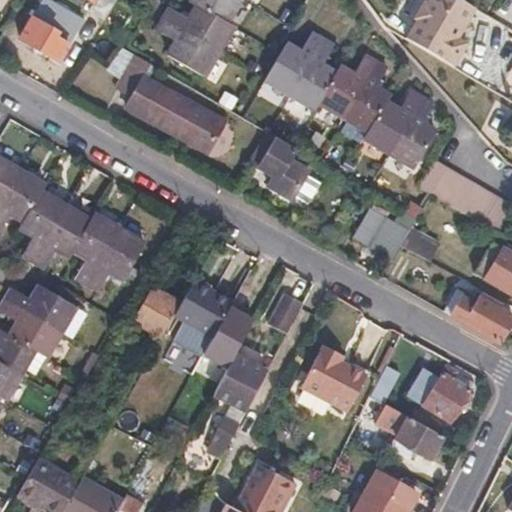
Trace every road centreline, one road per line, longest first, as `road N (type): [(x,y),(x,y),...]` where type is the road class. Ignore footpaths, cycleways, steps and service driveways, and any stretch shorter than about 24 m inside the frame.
road 1 (residential): [(0,86),(511,374)]
road 2 (residential): [(456,511),(511,400)]
